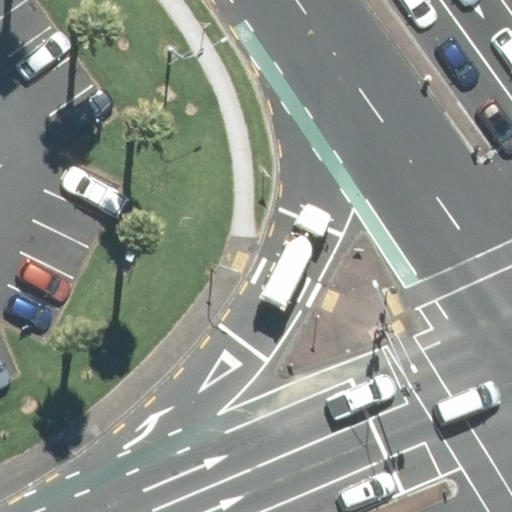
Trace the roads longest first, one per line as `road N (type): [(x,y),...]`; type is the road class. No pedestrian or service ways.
road 1 (primary): [(184,459),(287,281),(352,82)]
road 2 (primary): [(184,459),(501,311)]
road 3 (primary): [(501,311),(352,82)]
road 4 (primary): [(60,511),(184,459)]
